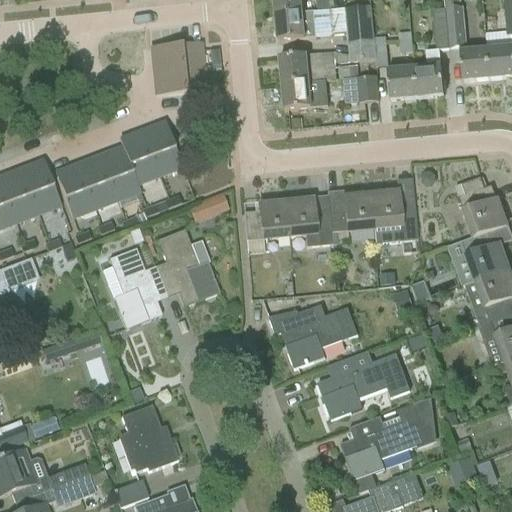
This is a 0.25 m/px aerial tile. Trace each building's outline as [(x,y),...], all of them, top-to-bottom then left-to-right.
[(272,0),(274,18),(302,15),(300,0),(272,0)] [(316,0),(318,13),(329,12),(328,0),(316,0)] [(435,12),(431,13),(434,54),(450,53),(444,0),(442,0),(444,12),(435,12)] [(456,0),(444,0),(450,53),(461,52),(456,0)] [(511,0),(502,0),(506,40),(511,39),(511,0)] [(346,35),(347,46),(374,44),(374,40),(372,40),(370,9),(344,11),(346,35)] [(302,15),(274,18),(277,45),(297,43),(305,42),(329,39),(333,37),(346,35),(344,11),(329,12),(318,13),(302,15)] [(398,36),(400,57),(412,56),(411,35),(398,36)] [(386,68),(384,39),(374,40),(374,44),(376,62),(375,62),(375,69),(375,71),(377,71),(386,70),(386,68)] [(376,62),(374,44),(347,46),(349,59),(349,64),(375,62),(376,62)] [(150,52),(152,76),(202,71),(200,47),(150,52)] [(511,51),(487,53),(490,83),(511,80),(511,51)] [(218,53),(209,54),(210,70),(220,69),(218,53)] [(490,83),(487,53),(459,56),(460,65),(462,85),(490,83)] [(357,80),(356,69),(334,71),(334,66),(333,66),(332,56),(306,58),(279,61),(281,88),(309,85),(332,83),(335,83),(357,80)] [(349,59),(332,56),(333,66),(334,66),(349,64),(349,59)] [(427,71),(414,72),(417,102),(443,99),(439,57),(426,58),(427,71)] [(202,71),(152,76),(155,100),(205,96),(202,71)] [(417,102),(414,72),(386,74),(389,104),(417,102)] [(376,81),(357,82),(358,86),(360,107),(378,105),(376,81)] [(327,110),(325,83),(309,85),(281,88),(284,114),(327,110)] [(300,123),(290,123),(290,132),(300,131),(300,123)] [(182,172),(165,130),(164,126),(156,129),(143,134),(161,180),(182,172)] [(161,180),(143,134),(118,144),(121,151),(136,189),(137,189),(161,180)] [(136,189),(121,151),(99,160),(116,205),(138,196),(139,196),(137,189),(136,189)] [(116,205),(99,160),(76,169),(93,214),(116,205)] [(43,165),(22,173),(39,218),(60,210),(50,183),(43,165)] [(93,214),(76,169),(54,177),(61,196),(71,222),(93,214)] [(22,173),(0,181),(0,192),(14,228),(39,218),(22,173)] [(461,209),(473,241),(487,237),(506,230),(491,189),(484,192),(480,181),(454,190),(461,209)] [(0,233),(14,228),(0,192),(0,233)] [(343,195),(327,197),(330,237),(373,233),(370,199),(343,201),(343,195)] [(416,243),(412,201),(397,202),(396,196),(370,199),(373,233),(374,246),(399,244),(416,243)] [(285,207),(288,241),(303,240),(304,251),(330,248),(329,237),(330,237),(327,197),(326,197),(327,209),(312,211),(311,204),(285,207)] [(165,205),(168,212),(181,207),(178,200),(165,205)] [(202,208),(207,220),(226,213),(222,201),(202,208)] [(245,245),(288,241),(285,207),(258,209),(258,216),(243,217),(245,245)] [(142,214),(145,221),(159,216),(156,208),(142,214)] [(121,226),(124,234),(138,229),(135,221),(121,226)] [(97,231),(100,239),(113,233),(111,226),(97,231)] [(75,240),(77,247),(90,242),(87,235),(75,240)] [(166,267),(154,271),(164,295),(174,291),(182,312),(218,298),(206,267),(208,266),(199,245),(189,249),(183,235),(165,242),(157,245),(166,267)] [(508,274),(499,249),(493,251),(487,237),(473,241),(461,246),(466,260),(462,261),(456,269),(463,290),(508,274)] [(45,249),(48,256),(61,251),(59,243),(45,249)] [(35,251),(33,244),(20,249),(22,256),(35,251)] [(69,249),(61,252),(65,264),(73,261),(69,249)] [(0,256),(0,264),(12,260),(9,253),(0,256)] [(134,253),(108,263),(111,270),(122,300),(113,303),(117,316),(124,334),(161,320),(153,300),(164,295),(154,271),(143,276),(134,253)] [(0,291),(36,278),(31,262),(26,264),(2,273),(0,273),(0,291)] [(489,325),(490,326),(511,317),(511,304),(511,302),(511,301),(511,285),(508,274),(463,290),(478,329),(489,325)] [(393,275),(379,277),(380,288),(394,287),(393,275)] [(392,298),(397,316),(412,311),(407,293),(392,298)] [(325,362),(321,352),(357,339),(347,312),(325,321),(321,310),(298,318),(297,315),(268,322),(275,340),(280,338),(293,373),(325,362)] [(511,317),(490,326),(504,366),(511,363),(511,317)] [(411,356),(418,353),(427,350),(422,338),(407,343),(411,356)] [(41,354),(45,366),(78,354),(74,343),(41,354)] [(317,388),(330,424),(361,413),(358,404),(387,393),(390,400),(408,394),(395,359),(371,367),(367,356),(344,364),(326,371),(330,383),(317,388)] [(137,392),(128,395),(132,408),(142,404),(137,392)] [(354,484),(358,496),(375,490),(371,478),(383,473),(380,464),(416,451),(416,452),(435,445),(430,402),(397,414),(401,425),(384,432),(380,421),(367,425),(349,432),(353,444),(339,449),(353,485),(354,484)] [(132,417),(122,422),(127,437),(132,452),(122,456),(130,478),(146,472),(147,477),(158,472),(177,465),(176,462),(180,460),(175,447),(171,449),(168,441),(163,443),(151,410),(132,417)] [(453,416),(445,419),(448,430),(457,428),(453,416)] [(0,455),(26,446),(34,443),(33,440),(57,431),(53,422),(30,431),(28,426),(20,429),(18,425),(0,431),(0,455)] [(467,443),(457,447),(461,458),(471,454),(467,443)] [(52,495),(89,480),(84,468),(47,483),(40,465),(35,463),(28,465),(23,455),(0,463),(0,501),(10,497),(14,508),(51,494),(52,495)] [(447,470),(455,493),(479,484),(470,461),(447,470)] [(488,464),(475,469),(478,479),(491,475),(488,464)] [(419,495),(413,476),(375,490),(375,491),(368,494),(370,502),(362,505),(343,511),(392,511),(401,509),(400,507),(421,500),(419,495)] [(45,511),(44,509),(55,505),(57,511),(58,511),(96,498),(89,480),(52,495),(51,494),(14,508),(15,511),(45,511)] [(112,495),(118,511),(146,501),(140,484),(112,495)] [(194,511),(191,503),(170,510),(166,499),(147,506),(132,511),(194,511)]
